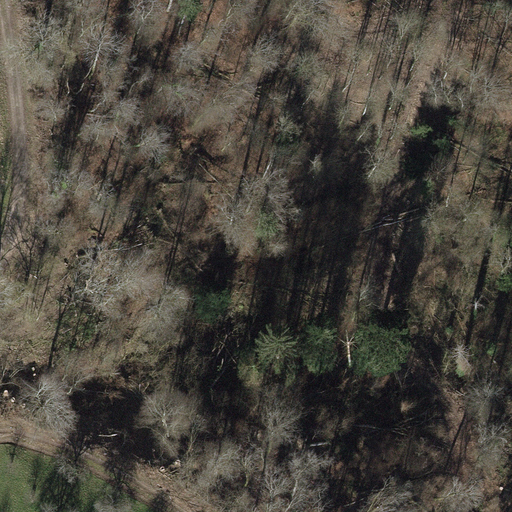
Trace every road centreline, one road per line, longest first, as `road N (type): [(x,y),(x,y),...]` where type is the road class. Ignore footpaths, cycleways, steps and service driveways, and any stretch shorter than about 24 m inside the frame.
road 1 (track): [(449,0),(389,218),(378,313),(401,361),(447,404),(460,449),(455,511)]
road 2 (track): [(443,0),(369,42),(264,70),(211,144),(168,257),(115,316)]
road 3 (track): [(0,262),(16,235),(19,110),(2,0)]
